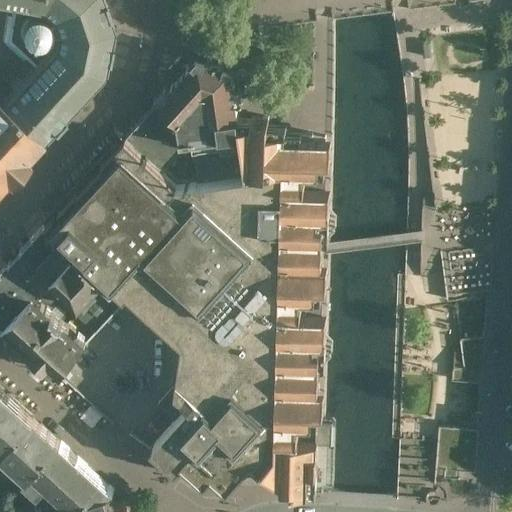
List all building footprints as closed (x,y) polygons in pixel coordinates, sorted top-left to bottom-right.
[(0,0),(13,3),(11,14),(6,13),(2,40),(22,59),(25,56),(33,64),(0,100),(41,138),(102,71),(104,68),(112,28),(112,24),(103,0),(0,0)] [(13,3),(0,0),(0,100),(33,64),(25,56),(22,59),(2,40),(6,13),(11,14),(13,3)] [(199,55),(158,100),(177,117),(181,139),(241,131),(240,116),(233,65),(199,55)] [(0,182),(41,138),(0,100),(0,182)] [(316,440),(317,419),(319,419),(331,137),(327,137),(274,136),(275,130),(269,130),(270,117),(240,116),(241,131),(181,139),(177,117),(158,100),(127,133),(179,180),(285,166),(274,450),(267,461),(273,476),(287,490),(288,466),(316,440)] [(221,280),(186,319),(184,341),(176,389),(173,386),(158,403),(175,419),(151,446),(176,468),(186,460),(206,480),(214,473),(228,487),(253,459),(261,466),(267,461),(274,450),(285,166),(179,180),(127,133),(94,170),(221,280)] [(221,280),(94,170),(46,221),(126,296),(129,292),(184,341),(186,319),(221,280)] [(14,258),(34,277),(46,288),(53,280),(79,304),(75,307),(98,327),(126,296),(46,221),(14,258)] [(494,242),(441,254),(446,296),(490,290),(494,242)] [(0,315),(34,277),(14,258),(0,273),(0,315)] [(0,320),(17,336),(46,303),(36,298),(46,288),(34,277),(0,315),(0,320)] [(46,303),(17,336),(55,372),(86,340),(46,303)] [(485,338),(460,340),(464,369),(453,370),(452,382),(482,383),(485,338)] [(0,454),(1,454),(34,417),(0,386),(0,454)] [(20,465),(31,474),(61,441),(34,417),(1,454),(15,469),(20,465)] [(335,422),(333,419),(319,419),(317,419),(316,440),(288,466),(287,490),(324,491),(324,485),(331,485),(334,483),(335,422)] [(478,429),(438,427),(435,469),(475,473),(478,429)] [(91,469),(61,441),(31,474),(25,481),(39,494),(52,478),(63,488),(91,469)] [(115,489),(91,469),(63,488),(68,504),(52,510),(47,511),(128,511),(124,500),(116,503),(112,490),(115,489)] [(47,511),(52,510),(47,500),(13,510),(13,511),(47,511)]
